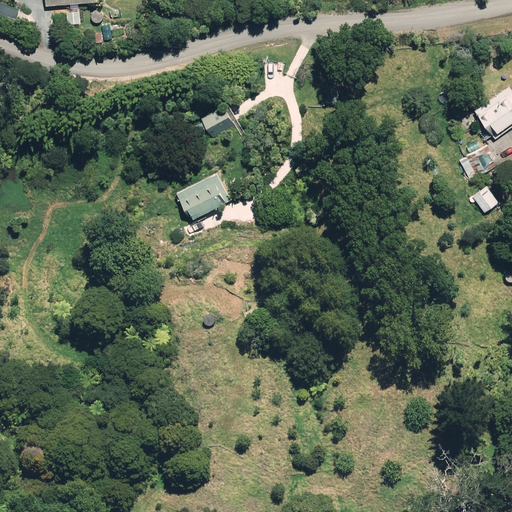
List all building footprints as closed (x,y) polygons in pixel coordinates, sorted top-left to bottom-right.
[(81,26),(81,11),(66,11),(66,26),(81,26)] [(495,139),(511,126),(511,91),(508,86),(474,111),(495,139)] [(237,132),(225,104),(199,115),(211,143),(237,132)] [(192,220),(231,202),(218,172),(178,191),(192,220)] [(483,213),(503,200),(491,183),(472,197),(483,213)] [(265,307),(245,315),(253,335),(273,326),(265,307)]
